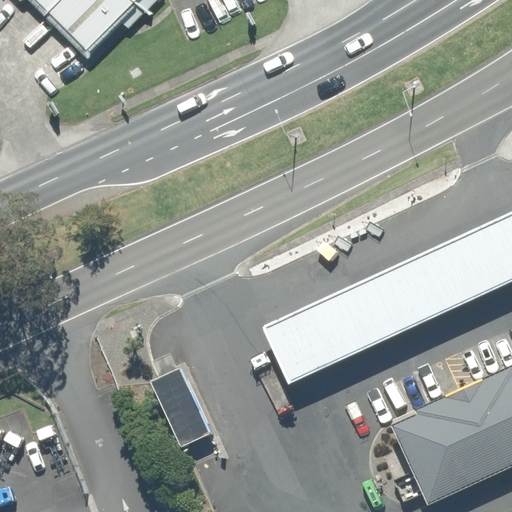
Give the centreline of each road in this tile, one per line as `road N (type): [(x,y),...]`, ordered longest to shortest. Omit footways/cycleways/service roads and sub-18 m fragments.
road 1 (primary): [(511,74),(321,179),(0,325)]
road 2 (primary): [(0,218),(391,30)]
